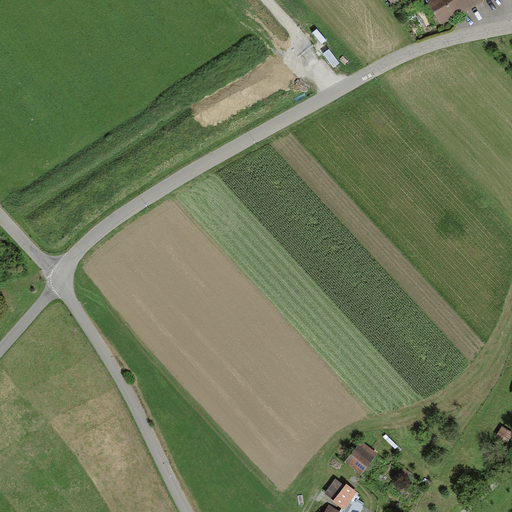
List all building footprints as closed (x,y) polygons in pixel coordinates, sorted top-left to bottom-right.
[(429,0),(442,20),(455,12),(462,8),(464,11),(481,0),(429,0)] [(334,66),(341,62),(332,46),(325,51),(334,66)] [(510,432),(501,427),(496,435),(506,441),(510,432)] [(376,452),(361,440),(344,460),(359,473),(376,452)] [(408,472),(403,468),(398,474),(403,478),(408,472)] [(334,498),(325,511),(355,511),(361,503),(350,497),(354,489),(335,478),(326,493),(334,498)]
